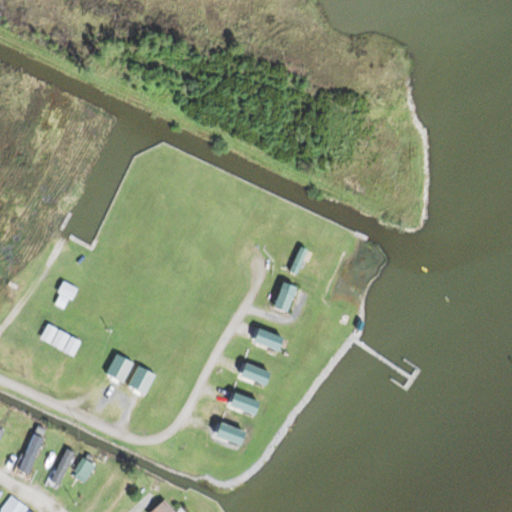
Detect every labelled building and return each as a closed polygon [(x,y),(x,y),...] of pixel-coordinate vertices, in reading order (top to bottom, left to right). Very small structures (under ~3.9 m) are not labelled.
[(62,320),(77,287),(61,280),(46,312),(62,320)] [(273,309),(286,313),(295,285),(281,281),(273,309)] [(43,438),(33,433),(18,468),(28,473),(43,438)] [(75,453),(67,448),(45,481),(54,487),(75,453)] [(95,464),(82,457),(73,473),(86,480),(95,464)] [(24,511),(28,507),(11,495),(0,509),(0,511),(24,511)] [(175,511),(163,499),(149,511),(175,511)]
